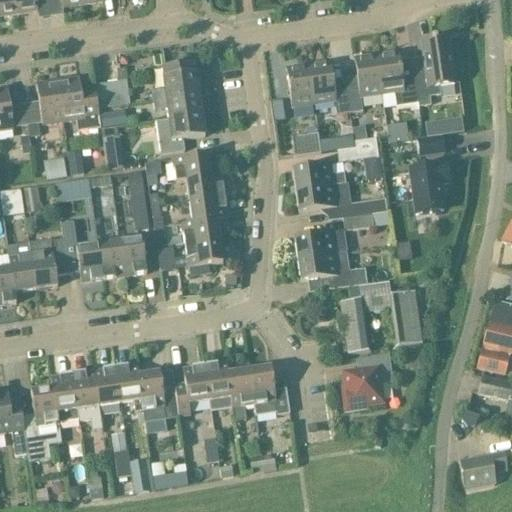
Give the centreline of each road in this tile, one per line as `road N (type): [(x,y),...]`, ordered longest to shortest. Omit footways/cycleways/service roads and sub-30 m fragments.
road 1 (unclassified): [(437,511),(446,412),(497,185),(491,0)]
road 2 (residential): [(255,305),(264,158),(247,39)]
road 3 (residential): [(0,352),(229,319),(255,305)]
road 4 (residential): [(247,39),(368,24),(421,0)]
road 5 (residential): [(0,49),(177,22)]
road 6 (residential): [(304,432),(293,358),(255,305)]
